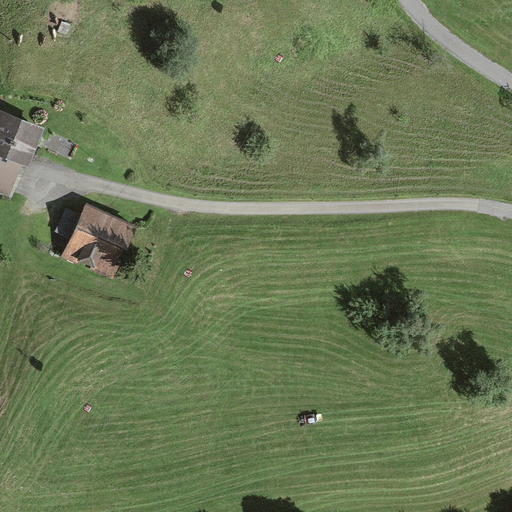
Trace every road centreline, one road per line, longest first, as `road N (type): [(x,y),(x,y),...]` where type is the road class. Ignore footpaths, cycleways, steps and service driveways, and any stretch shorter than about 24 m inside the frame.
road 1 (residential): [(511,211),(439,202),(181,205),(49,176)]
road 2 (residential): [(408,0),(461,51),(511,82)]
